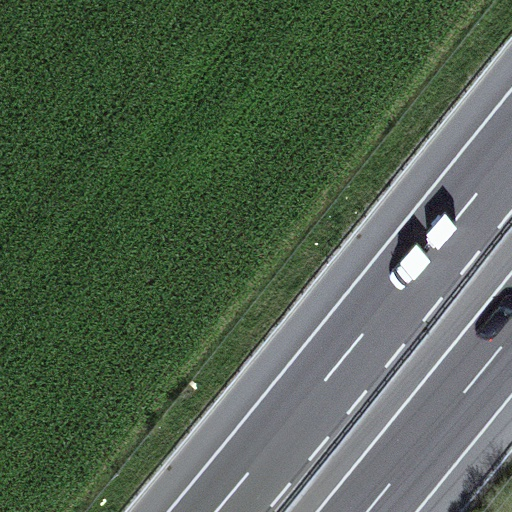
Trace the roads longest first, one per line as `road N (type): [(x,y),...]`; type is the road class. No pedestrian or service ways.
road 1 (motorway): [(511,142),(209,511)]
road 2 (motorway): [(359,511),(511,323)]
